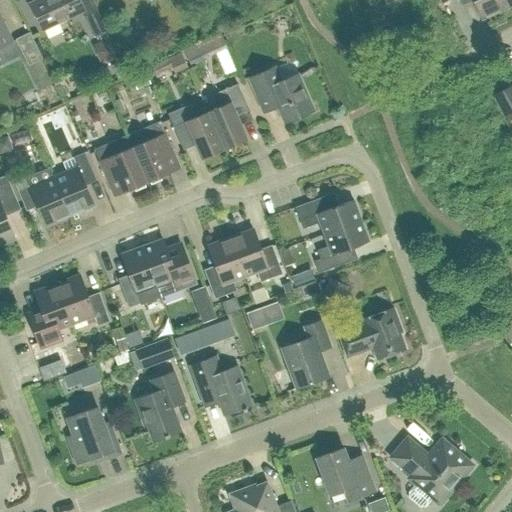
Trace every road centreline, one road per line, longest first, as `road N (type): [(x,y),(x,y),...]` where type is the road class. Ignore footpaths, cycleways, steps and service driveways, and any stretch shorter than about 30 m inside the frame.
road 1 (residential): [(0,281),(205,189),(243,190),(356,156),(368,166),(443,375)]
road 2 (residential): [(180,470),(443,375)]
road 3 (residential): [(55,510),(0,362)]
road 4 (residential): [(55,510),(180,470)]
